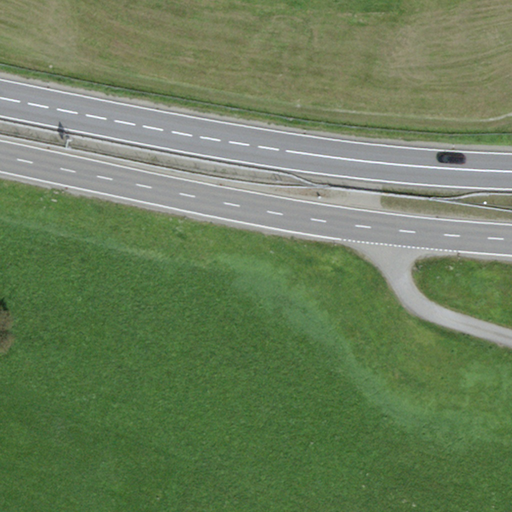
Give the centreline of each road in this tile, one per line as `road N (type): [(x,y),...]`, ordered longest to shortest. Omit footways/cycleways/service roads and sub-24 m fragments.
road 1 (tertiary): [(511,239),(321,221),(0,158)]
road 2 (primary): [(0,98),(328,153),(511,167)]
